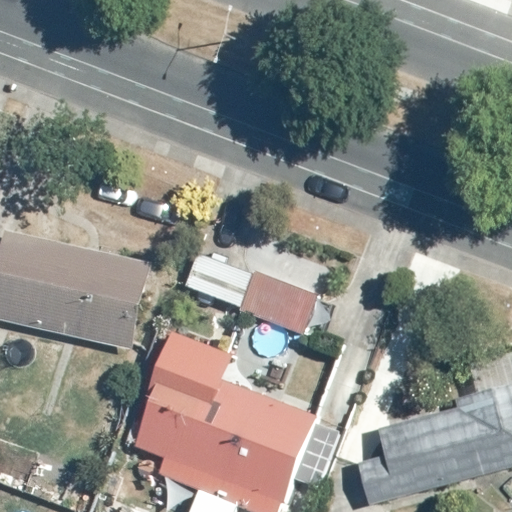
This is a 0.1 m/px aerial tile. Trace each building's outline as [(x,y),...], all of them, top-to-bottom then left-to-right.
[(155,262),(10,231),(0,276),(0,321),(136,350),(155,262)] [(253,272),(200,253),(187,288),(240,307),(253,272)] [(321,291),(262,268),(245,312),(304,334),(321,291)] [(239,355),(181,331),(136,443),(165,455),(157,473),(252,511),(283,511),(324,413),(231,375),(239,355)] [(511,385),(377,424),(385,452),(357,460),(371,511),(376,511),(493,479),(502,511),(503,511),(511,509),(511,385)]
